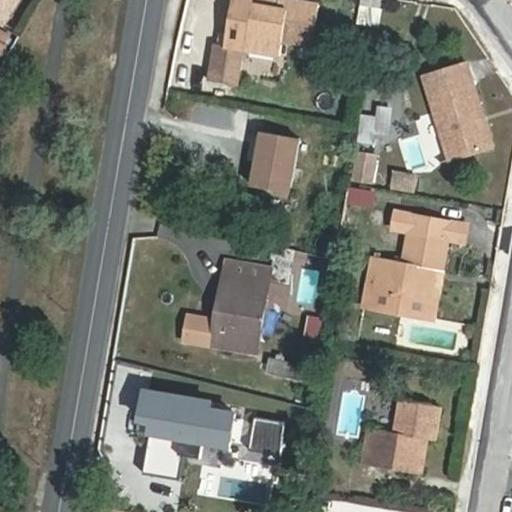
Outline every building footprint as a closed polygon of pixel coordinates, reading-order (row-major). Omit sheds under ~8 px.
[(0,0),(0,24),(0,25),(16,0),(0,0)] [(283,0),(281,8),(257,3),(241,0),(240,0),(234,35),(250,39),(248,50),(284,56),(288,40),(316,45),(323,4),(304,0),(283,0)] [(362,0),(362,7),(379,10),(380,0),(362,0)] [(0,61),(15,36),(0,27),(0,61)] [(248,50),(250,39),(234,35),(232,47),(248,50)] [(496,150),(488,125),(481,127),(467,86),(475,83),(470,67),(428,80),(454,164),(496,150)] [(481,127),(488,125),(475,83),(467,86),(481,127)] [(391,140),(394,107),(377,105),(376,115),(360,113),(358,138),(391,140)] [(303,143),(264,135),(253,188),(291,196),(303,143)] [(377,157),(359,154),(354,181),(372,184),(377,157)] [(464,243),(467,225),(399,214),(395,232),(411,234),(407,263),(384,260),(376,310),(437,319),(440,302),(432,301),(437,269),(445,270),(450,241),(464,243)] [(228,261),(222,299),(232,301),(236,279),(270,284),(272,268),(228,261)] [(437,269),(432,301),(440,302),(445,270),(437,269)] [(232,301),(222,299),(213,346),(258,354),(270,284),(236,279),(232,301)] [(305,342),(300,362),(311,364),(315,345),(305,342)] [(307,383),(310,371),(299,368),(272,362),(269,374),(307,383)] [(300,362),(299,368),(310,371),(311,364),(300,362)] [(442,407),(403,401),(398,432),(371,427),(364,465),(414,472),(420,438),(429,439),(436,440),(442,407)] [(203,435),(164,428),(156,472),(195,480),(203,435)] [(420,438),(414,472),(422,474),(429,439),(420,438)] [(295,467),(276,464),(273,481),(279,482),(277,497),(291,499),(295,467)]
